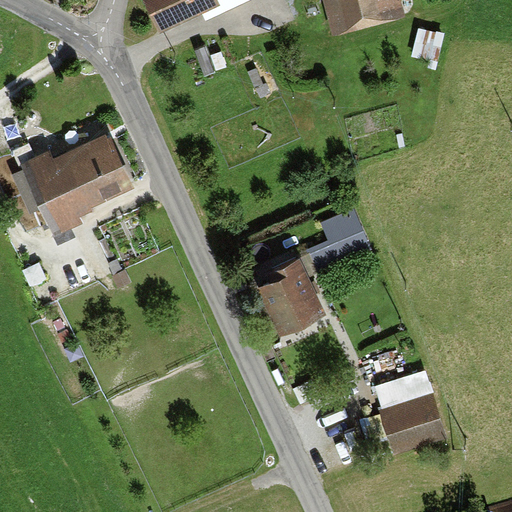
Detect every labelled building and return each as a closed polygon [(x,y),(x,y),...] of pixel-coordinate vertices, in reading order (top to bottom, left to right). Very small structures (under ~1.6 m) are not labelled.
[(149,0),(161,25),(205,6),(207,11),(231,0),(149,0)] [(325,0),(332,31),(409,15),(405,0),(325,0)] [(141,180),(113,120),(28,159),(55,219),(141,180)] [(354,209),(323,222),(341,263),(372,250),(354,209)] [(305,254),(261,271),(282,321),(325,303),(305,254)] [(418,340),(364,357),(393,450),(447,434),(418,340)]
